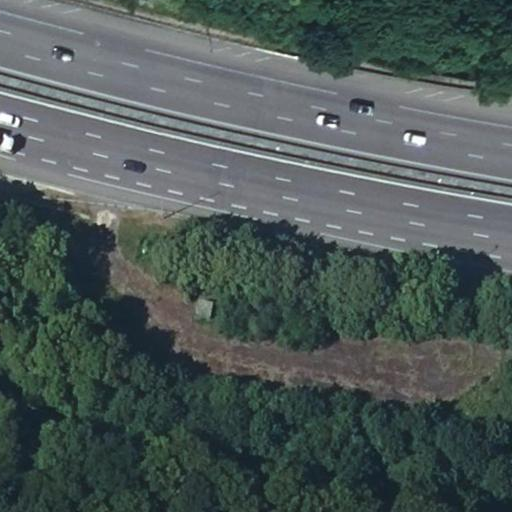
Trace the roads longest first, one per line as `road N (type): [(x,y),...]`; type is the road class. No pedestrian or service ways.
road 1 (motorway): [(511,155),(245,101),(0,39)]
road 2 (motorway): [(0,117),(207,174),(511,230)]
road 3 (track): [(0,395),(52,423),(190,470),(424,511)]
